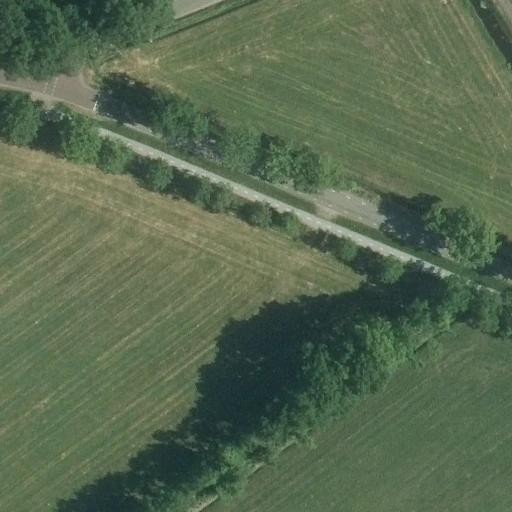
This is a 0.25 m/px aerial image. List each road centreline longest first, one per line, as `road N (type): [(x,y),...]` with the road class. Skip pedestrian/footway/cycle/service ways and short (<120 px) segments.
road 1 (tertiary): [(49,84),(511,271)]
road 2 (unclassified): [(49,84),(74,50),(198,0)]
